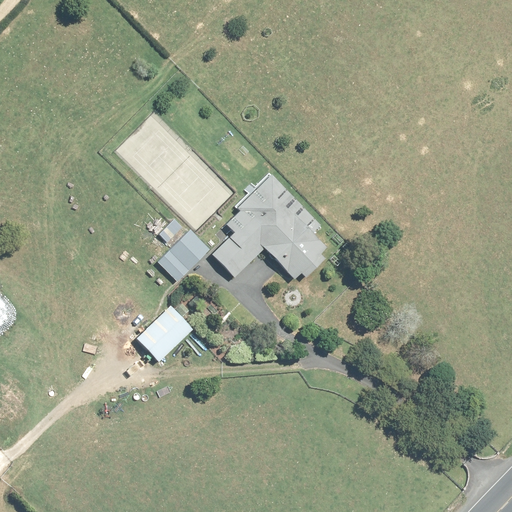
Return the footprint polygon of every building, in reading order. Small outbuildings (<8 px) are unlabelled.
[(231,193),(152,114),(115,151),(193,230),(231,193)] [(228,234),(207,254),(228,279),(259,249),(289,281),(296,274),(301,280),(322,260),(316,253),(322,248),(309,235),(317,227),(267,174),(231,208),(235,212),(220,226),(228,234)] [(179,229),(172,221),(155,236),(163,244),(179,229)] [(205,253),(185,231),(153,262),(173,283),(205,253)] [(127,362),(140,350),(152,363),(190,329),(179,317),(186,310),(180,303),(172,310),(168,305),(131,340),(135,344),(122,357),(127,362)]
